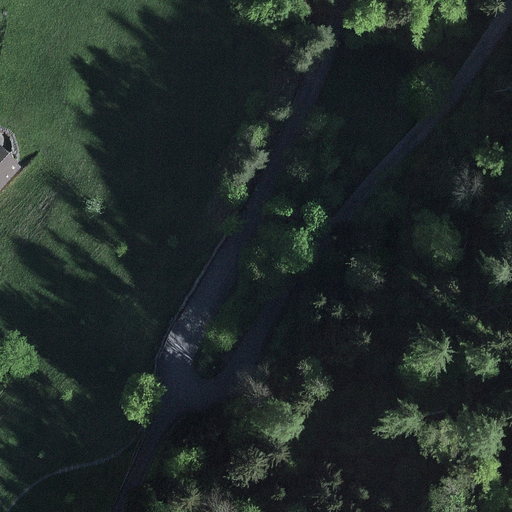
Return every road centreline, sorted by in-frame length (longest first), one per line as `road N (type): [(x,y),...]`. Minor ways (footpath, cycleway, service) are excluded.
road 1 (unclassified): [(185,385),(198,395),(231,376),(511,14)]
road 2 (unclassified): [(185,385),(181,365),(273,188),(350,0)]
road 3 (track): [(126,511),(185,385)]
